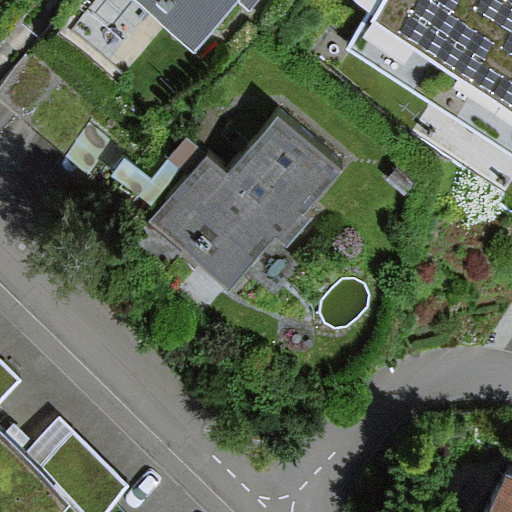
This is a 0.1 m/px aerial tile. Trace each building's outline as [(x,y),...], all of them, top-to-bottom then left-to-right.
[(258,0),(167,0),(221,44),(258,0)] [(511,0),(373,0),(349,42),(511,137),(511,0)] [(256,173),(230,150),(171,216),(267,302),(385,169),(315,107),(256,173)] [(109,511),(118,503),(0,402),(0,511),(109,511)] [(511,511),(511,478),(508,477),(489,511),(511,511)]
